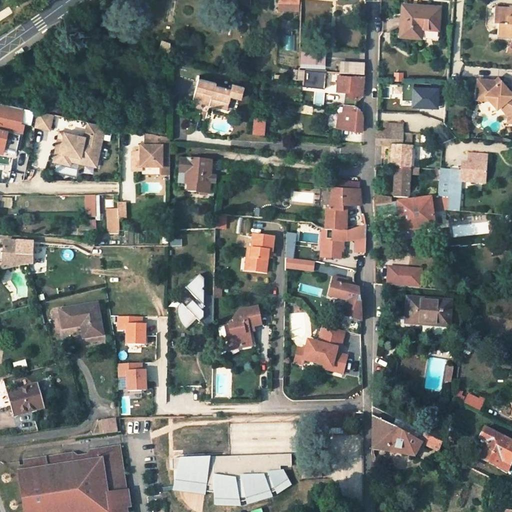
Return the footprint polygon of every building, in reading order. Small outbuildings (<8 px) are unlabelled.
[(300,0),(278,0),(279,2),(284,2),(284,5),(283,9),(300,10),(300,0)] [(440,7),(403,4),(401,34),(421,36),(422,28),(439,29),(440,7)] [(508,8),(495,6),(494,22),(499,22),(498,34),(511,34),(511,10),(508,10),(508,8)] [(163,41),(159,54),(171,56),(171,44),(163,41)] [(301,66),(325,67),(326,48),(301,47),(301,66)] [(342,61),(341,71),(364,73),(365,63),(342,61)] [(326,78),(327,70),(305,69),(305,77),(326,78)] [(339,74),(338,90),(346,91),(350,92),(349,97),(357,98),(362,93),(364,75),(339,74)] [(325,87),(326,78),(305,77),(304,85),(325,87)] [(217,82),(199,78),(194,97),(211,102),(210,104),(227,108),(231,95),(241,97),(244,87),(234,84),(232,89),(216,85),(217,82)] [(494,81),(477,79),(476,93),(484,94),(489,100),(490,101),(493,99),(499,106),(508,115),(511,116),(511,122),(511,121),(511,89),(511,90),(510,92),(500,81),(497,84),(494,81)] [(447,85),(431,85),(430,109),(445,110),(447,85)] [(346,91),(344,104),(355,105),(356,102),(357,98),(349,97),(350,92),(346,91)] [(490,101),(497,108),(499,106),(493,99),(490,101)] [(24,107),(0,101),(0,150),(4,151),(5,146),(17,149),(21,132),(22,133),(25,122),(21,121),(24,107)] [(363,121),(360,109),(355,105),(344,104),(343,104),(342,112),(339,111),(338,127),(362,130),(363,121)] [(54,113),(38,110),(35,125),(51,129),(54,113)] [(264,120),(254,119),(253,134),(263,135),(264,120)] [(106,125),(88,121),(85,136),(84,139),(78,137),(79,134),(60,130),(53,160),(70,164),(71,160),(73,154),(98,160),(103,138),(106,125)] [(403,134),(403,125),(385,124),(384,133),(403,134)] [(113,126),(106,125),(103,138),(110,140),(113,126)] [(410,168),(416,168),(417,135),(403,134),(384,133),(377,132),(376,144),(392,145),(390,167),(395,167),(410,168)] [(170,139),(145,134),(145,147),(141,147),(141,153),(133,153),(133,172),(142,172),(142,168),(162,168),(170,168),(170,144),(170,139)] [(472,171),(472,179),(486,179),(487,153),(468,152),(468,162),(462,161),(461,170),(472,171)] [(73,154),(71,160),(96,165),(98,160),(73,154)] [(187,172),(186,183),(189,183),(197,183),(196,191),(209,192),(212,160),(189,158),(189,159),(181,159),(180,171),(187,172)] [(395,167),(395,196),(409,196),(410,173),(410,168),(395,167)] [(448,210),(458,211),(461,181),(472,181),(472,179),(472,171),(461,170),(440,169),(440,175),(439,179),(439,186),(438,196),(449,197),(449,203),(448,210)] [(186,183),(187,172),(180,171),(179,182),(186,183)] [(333,180),(333,187),(359,190),(360,182),(333,180)] [(188,191),(196,191),(197,183),(189,183),(188,191)] [(346,206),(361,205),(362,200),(361,195),(359,190),(333,187),(332,192),(331,209),(327,209),(326,212),(326,217),(325,229),(342,230),(342,206),(346,206)] [(391,198),(375,195),(375,197),(374,197),(374,200),(375,205),(392,203),(391,198)] [(399,209),(401,231),(434,226),(432,211),(432,206),(437,205),(436,196),(434,197),(398,202),(399,209)] [(438,196),(436,196),(437,205),(449,203),(449,197),(438,196)] [(375,213),(399,209),(398,202),(392,203),(375,205),(375,213)] [(226,226),(227,214),(217,213),(216,225),(226,226)] [(96,219),(81,221),(81,230),(94,230),(97,230),(96,219)] [(110,223),(110,230),(120,229),(119,221),(110,223)] [(323,240),(323,257),(341,258),(341,251),(343,251),(343,240),(347,241),(355,238),(355,253),(365,253),(365,249),(365,225),(347,231),(346,230),(342,230),(325,229),(321,229),(321,240),(323,240)] [(247,247),(246,256),(250,256),(249,269),(266,272),(268,256),(268,249),(272,250),(274,236),(253,234),(251,247),(247,247)] [(33,263),(34,242),(5,241),(5,248),(3,268),(19,265),(29,264),(33,263)] [(292,259),(286,258),(286,267),(310,270),(310,261),(292,259)] [(419,270),(387,268),(386,285),(418,288),(419,270)] [(213,321),(214,295),(209,296),(203,289),(205,288),(205,279),(200,274),(188,286),(200,298),(197,301),(195,299),(188,306),(184,301),(180,305),(180,309),(180,312),(180,315),(180,318),(181,320),(181,322),(182,323),(183,324),(186,329),(199,318),(201,320),(200,321),(205,327),(206,327),(207,327),(207,326),(213,321)] [(358,288),(348,285),(349,282),(347,280),(334,276),(328,295),(346,300),(360,304),(358,288)] [(408,297),(406,323),(450,326),(451,301),(408,297)] [(360,304),(346,300),(342,316),(361,321),(360,304)] [(97,303),(60,309),(64,328),(81,324),(83,337),(102,334),(97,303)] [(228,324),(230,334),(227,335),(229,345),(239,343),(242,346),(252,344),(249,330),(252,325),(261,323),(257,305),(238,309),(233,318),(234,323),(228,324)] [(142,317),(119,317),(118,330),(127,330),(127,344),(145,344),(145,325),(142,325),(142,317)] [(304,362),(307,363),(324,366),(323,369),(344,374),(348,356),(337,354),(338,349),(341,350),(345,331),(323,327),(319,344),(308,342),(306,352),(304,362)] [(306,352),(299,351),(296,366),(303,367),(304,362),(306,352)] [(141,363),(117,364),(118,378),(127,378),(128,391),(146,390),(145,371),(141,371),(141,363)] [(14,414),(44,406),(52,404),(50,394),(42,396),(38,383),(8,392),(14,414)] [(480,411),(486,400),(480,397),(478,399),(468,394),(466,397),(464,402),(464,403),(480,411)] [(349,413),(319,414),(319,426),(329,426),(329,427),(340,427),(340,426),(350,425),(349,413)] [(388,451),(414,456),(422,441),(439,450),(443,442),(397,418),(393,426),(373,416),(373,450),(388,451)] [(117,430),(115,418),(102,420),(104,432),(117,430)] [(511,462),(511,442),(485,428),(480,439),(487,442),(483,450),(479,457),(498,468),(502,461),(510,465),(511,462)] [(459,437),(450,435),(448,448),(457,449),(459,437)] [(476,446),(483,450),(487,442),(480,439),(476,446)] [(73,452),(22,460),(23,464),(19,465),(25,511),(123,511),(124,511),(123,505),(128,504),(119,446),(90,450),(86,454),(87,461),(79,463),(78,456),(73,452)] [(457,449),(448,448),(447,455),(455,459),(457,449)] [(79,463),(87,461),(86,454),(78,456),(79,463)] [(230,456),(172,458),(173,470),(177,470),(172,490),(206,495),(206,492),(214,493),(214,505),(245,506),(273,497),(292,485),(284,470),(292,470),(292,454),(230,456)] [(507,472),(510,465),(502,461),(498,468),(507,472)]
